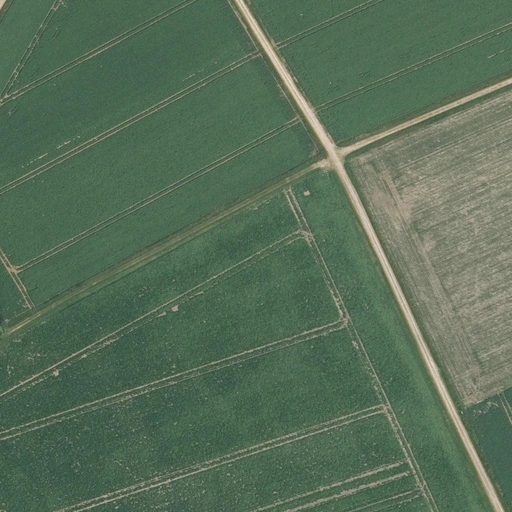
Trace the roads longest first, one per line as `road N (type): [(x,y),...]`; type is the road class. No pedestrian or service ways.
road 1 (track): [(498,511),(333,156)]
road 2 (track): [(333,156),(0,337)]
road 3 (track): [(511,80),(333,156)]
road 4 (track): [(333,156),(237,0)]
